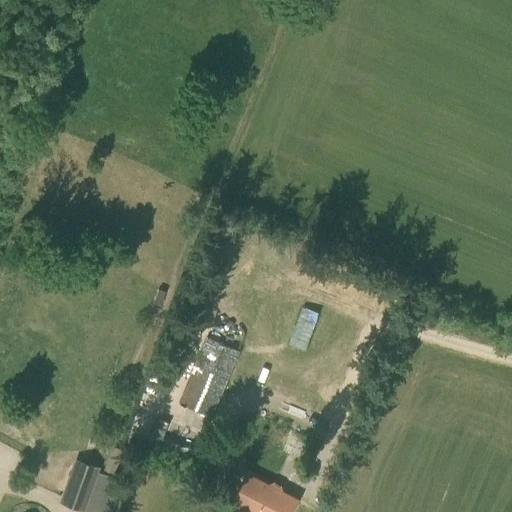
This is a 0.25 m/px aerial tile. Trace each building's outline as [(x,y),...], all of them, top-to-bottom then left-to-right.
[(292,344),(311,349),(323,310),(304,305),(292,344)] [(179,404),(210,417),(237,350),(207,337),(179,404)] [(299,457),(306,439),(293,434),(286,451),(299,457)] [(75,459),(61,501),(85,509),(99,468),(75,459)] [(290,511),(296,501),(246,476),(233,502),(240,505),(237,510),(240,511),(290,511)]
